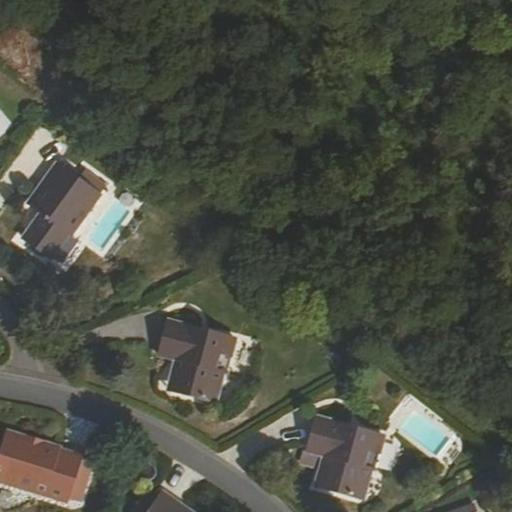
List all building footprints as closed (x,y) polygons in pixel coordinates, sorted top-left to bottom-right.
[(78,184),(57,168),(42,187),(48,191),(33,211),(39,217),(21,241),(47,261),(65,235),(70,239),(106,191),(94,182),(85,193),(76,186),(78,184)] [(85,175),(78,184),(76,186),(85,193),(94,182),(85,175)] [(27,207),(33,211),(48,191),(42,187),(27,207)] [(156,361),(169,365),(179,367),(173,391),(208,402),(217,372),(219,372),(227,344),(165,326),(156,361)] [(173,391),(179,367),(169,365),(162,388),(173,391)] [(317,419),(307,450),(304,460),(320,465),(324,451),(332,454),(324,484),(358,494),(367,464),(370,465),(378,438),(317,419)] [(78,468),(80,461),(81,458),(8,435),(0,458),(0,483),(66,504),(67,501),(72,488),(83,491),(89,472),(78,468)] [(298,458),(304,460),(307,450),(301,448),(298,458)] [(332,454),(324,451),(320,465),(315,481),(324,484),(332,454)] [(91,465),(80,461),(78,468),(89,472),(91,465)] [(79,506),(83,491),(72,488),(67,501),(79,506)] [(135,511),(179,511),(181,509),(160,494),(155,502),(148,511),(136,511),(135,511)] [(146,497),(136,511),(148,511),(155,502),(146,497)]
